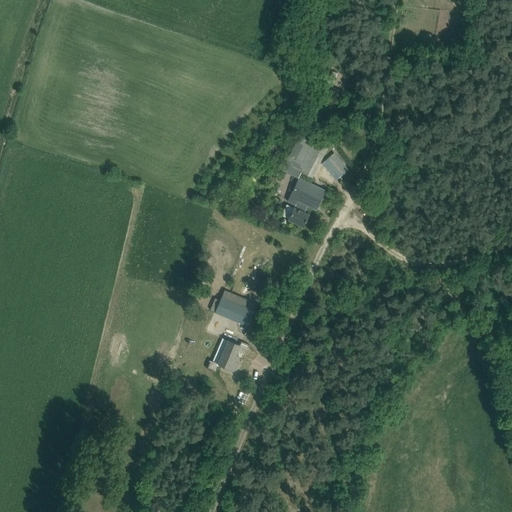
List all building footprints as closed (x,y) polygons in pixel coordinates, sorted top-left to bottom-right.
[(282,169),(298,177),(301,172),(307,174),(321,144),(299,134),(282,169)] [(335,153),(322,163),(336,180),(349,170),(335,153)] [(316,209),(325,190),(299,177),(289,198),(294,201),(293,203),(295,204),(288,219),(303,226),(309,214),(304,212),(308,205),(316,209)] [(221,297),(220,299),(215,298),(210,310),(248,326),(254,311),(221,297)] [(218,364),(224,367),(234,371),(240,357),(236,355),(240,345),(228,340),(218,364)] [(215,372),(218,364),(212,362),(211,361),(208,369),(215,372)]
